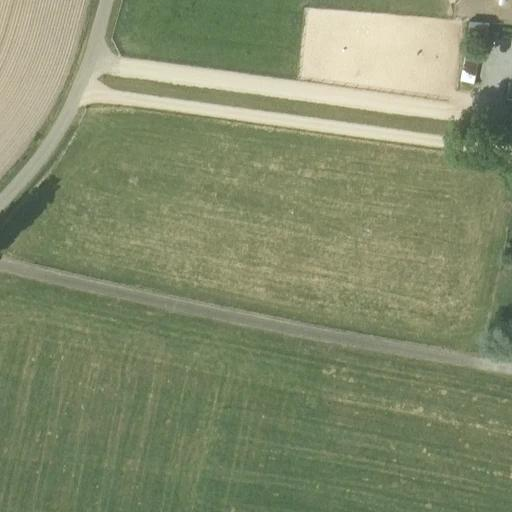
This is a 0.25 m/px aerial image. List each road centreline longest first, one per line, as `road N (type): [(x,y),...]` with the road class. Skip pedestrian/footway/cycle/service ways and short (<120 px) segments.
road 1 (unknown): [(0,270),(511,373)]
road 2 (unclassified): [(0,210),(80,106),(108,0)]
